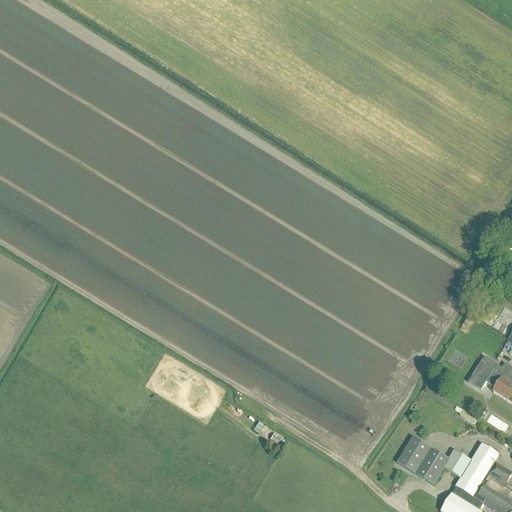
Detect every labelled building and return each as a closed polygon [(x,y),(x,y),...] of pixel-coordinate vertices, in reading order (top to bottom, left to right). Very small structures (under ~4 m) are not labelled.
[(485,359),(468,385),(481,393),(486,384),(489,386),(491,387),(496,390),(493,394),(511,406),(511,369),(505,366),(502,370),(485,359)] [(474,427),(476,424),(461,415),(462,413),(456,410),(454,413),(460,417),(459,419),(474,427)] [(280,450),(286,441),(276,434),(270,443),(280,450)] [(454,453),(449,461),(433,451),(413,439),(397,466),(417,477),(434,488),(445,471),(461,481),(463,482),(454,497),(478,511),(480,511),(484,506),(494,511),(511,511),(511,483),(510,482),(511,478),(511,477),(495,466),(499,458),(483,448),(472,464),(455,453),(454,453)] [(478,511),(454,497),(443,511),(478,511)]
